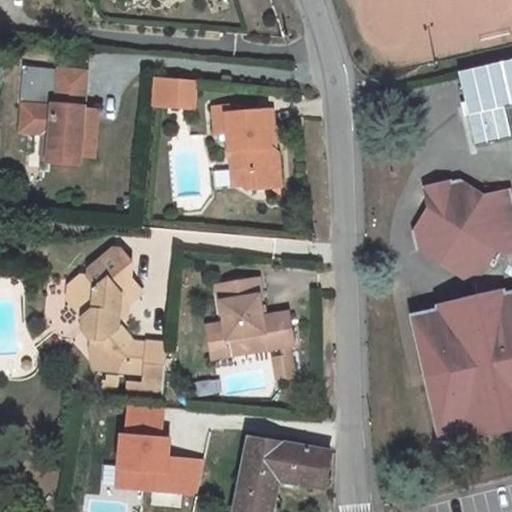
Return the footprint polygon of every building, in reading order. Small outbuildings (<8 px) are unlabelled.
[(511,62),(461,74),(477,145),(511,136),(511,132),(506,106),(511,104),(511,62)] [(51,162),(80,164),(81,155),(95,156),(99,119),(84,118),(85,109),(88,71),(61,70),(57,104),(56,104),(55,107),(24,104),(22,132),(45,134),(53,134),(51,162)] [(153,77),(152,108),(198,109),(199,78),(153,77)] [(238,170),(243,169),(244,185),(250,189),(281,187),(279,154),(272,148),(269,110),(241,113),(240,105),(215,108),(217,134),(229,133),(231,152),(237,151),(238,170)] [(99,119),(99,110),(85,109),(84,118),(99,119)] [(45,134),(43,161),(51,162),(53,134),(45,134)] [(234,186),(244,185),(243,169),(238,170),(237,151),(231,152),(234,186)] [(511,254),(510,253),(511,249),(511,198),(510,190),(483,196),(461,182),(426,190),(430,210),(415,233),(419,249),(476,284),(480,302),(438,311),(438,312),(413,318),(440,441),(466,435),(466,436),(511,425),(511,254)] [(133,262),(123,250),(115,250),(92,270),(91,277),(83,276),(71,287),(71,300),(87,319),(86,330),(93,339),(104,339),(103,350),(109,359),(132,362),(134,342),(119,323),(120,315),(121,302),(128,303),(130,303),(144,291),(132,278),(133,262)] [(261,286),(260,278),(217,285),(218,293),(221,292),(259,286),(261,286)] [(226,323),(231,356),(282,347),(290,346),(295,345),(290,312),(264,317),(259,286),(221,292),(226,323)] [(121,302),(120,315),(127,316),(128,303),(121,302)] [(214,358),(231,356),(226,323),(209,326),(214,358)] [(92,349),(103,350),(104,339),(93,339),(92,349)] [(149,344),(134,342),(132,362),(131,373),(145,374),(149,344)] [(164,388),(169,346),(149,344),(145,374),(145,386),(148,386),(163,387),(164,388)] [(290,346),(282,347),(284,357),(291,355),(290,346)] [(284,357),(276,358),(279,379),(295,376),(291,355),(284,357)] [(120,372),(131,373),(132,362),(109,359),(120,372)] [(148,386),(146,402),(161,403),(163,387),(148,386)] [(200,494),(203,457),(173,454),(174,436),(165,435),(167,406),(124,402),(117,488),(200,494)] [(299,475),(328,481),(333,453),(251,438),(235,511),(273,511),(280,480),(298,482),(299,475)] [(326,489),(328,481),(299,475),(298,482),(326,489)]
